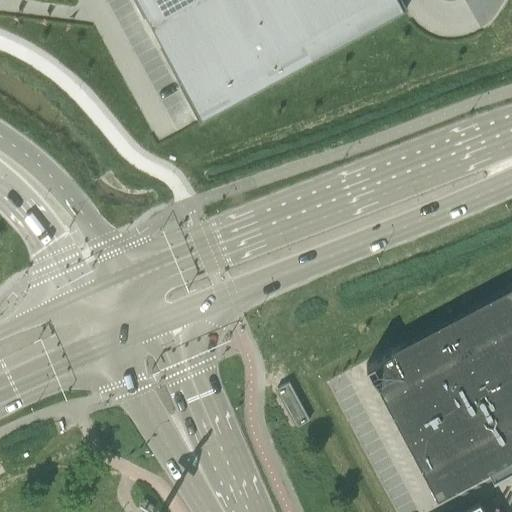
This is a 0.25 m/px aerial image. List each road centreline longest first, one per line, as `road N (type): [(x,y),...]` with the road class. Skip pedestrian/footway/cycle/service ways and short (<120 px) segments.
road 1 (primary): [(511,140),(422,165),(133,282)]
road 2 (primary): [(160,324),(442,212),(511,176)]
road 3 (tertiary): [(242,511),(160,324)]
road 4 (tertiary): [(133,282),(73,196),(0,132)]
road 5 (tertiary): [(109,345),(205,511)]
road 6 (tertiary): [(0,187),(67,263),(88,301)]
